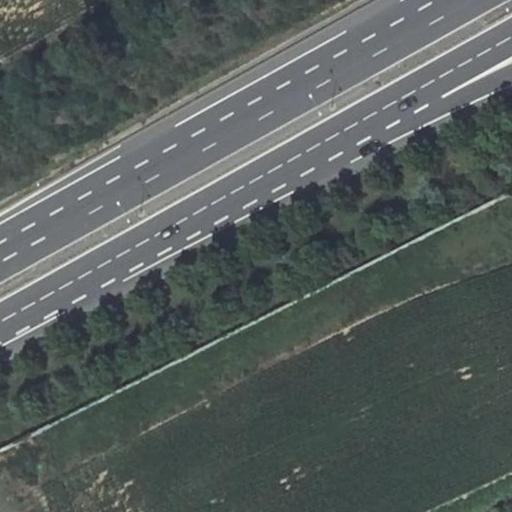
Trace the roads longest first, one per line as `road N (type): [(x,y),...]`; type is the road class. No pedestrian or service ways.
road 1 (trunk): [(471,0),(0,262)]
road 2 (trunk): [(0,321),(432,80)]
